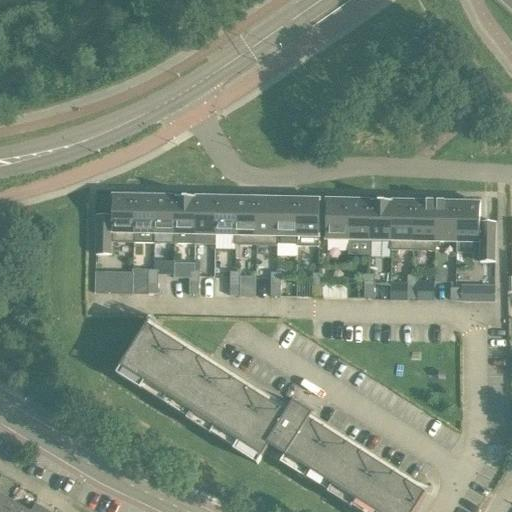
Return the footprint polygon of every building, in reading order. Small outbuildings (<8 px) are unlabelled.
[(113,217),(112,217),(112,243),(113,243),(135,244),(135,234),(134,234),(135,197),(113,196),(113,217)] [(134,234),(135,234),(155,235),(155,197),(135,197),(134,234)] [(175,235),(176,197),(155,197),(155,235),(174,235),(175,235)] [(196,198),(176,197),(175,235),(174,235),(174,245),(196,245),(196,236),(195,236),(196,198)] [(196,236),(216,236),(217,198),(196,198),(195,236),(196,236)] [(216,236),(235,236),(236,236),(237,199),(217,198),(216,236)] [(236,236),(235,236),(235,246),(257,246),(257,199),(237,199),(236,236)] [(278,247),(278,237),(277,237),(278,199),(257,199),(257,246),(278,247)] [(277,237),(278,237),(297,238),(298,200),(278,199),(277,237)] [(320,200),(298,200),(297,238),(319,238),(320,200)] [(326,241),(349,241),(350,201),(327,200),(326,241)] [(349,241),(370,241),(371,201),(350,201),(349,241)] [(370,241),(391,242),(392,242),(393,202),(371,201),(370,241)] [(414,242),(415,202),(393,202),(392,242),(391,242),(391,251),(414,252),(414,242)] [(436,252),(436,243),(435,243),(436,203),(415,202),(414,242),(414,252),(436,252)] [(435,243),(436,243),(457,243),(458,203),(436,203),(435,243)] [(480,243),(481,243),(481,224),(480,224),(480,204),(458,203),(457,243),(480,244),(480,243)] [(112,243),(112,217),(112,216),(97,216),(96,256),(111,256),(112,243)] [(481,224),(481,243),(480,263),(495,264),(496,224),(481,224)] [(149,271),(149,281),(159,281),(159,269),(149,269),(149,271)] [(134,271),(133,295),(149,295),(148,293),(149,283),(149,281),(149,271),(134,271)] [(231,271),(230,283),(240,283),(240,271),(231,271)] [(190,284),(199,284),(200,272),(190,272),(190,284)] [(271,285),(281,286),(281,274),(271,273),(271,285)] [(313,285),(323,285),(323,273),(313,273),(313,285)] [(365,275),(365,287),(375,287),(375,275),(365,275)] [(408,276),(408,288),(418,288),(418,276),(408,276)] [(159,281),(149,281),(149,283),(148,293),(158,294),(159,281)] [(230,295),(240,295),(240,283),(230,283),(230,295)] [(199,296),(199,284),(190,284),(189,296),(199,296)] [(281,298),(281,286),(271,285),(271,297),(281,298)] [(323,297),(323,285),(313,285),(313,297),(323,297)] [(375,287),(365,287),(364,299),(374,299),(375,287)] [(483,287),(483,302),(495,302),(495,287),(483,287)] [(418,288),(408,288),(407,300),(417,300),(418,288)] [(460,301),(461,289),(451,289),(451,301),(460,301)] [(270,447),(372,511),(415,511),(427,495),(311,421),(314,416),(294,403),(287,415),(148,326),(121,368),(263,458),(270,447)] [(0,511),(4,511),(10,503),(0,496),(0,511)] [(25,511),(10,503),(4,511),(25,511)]
